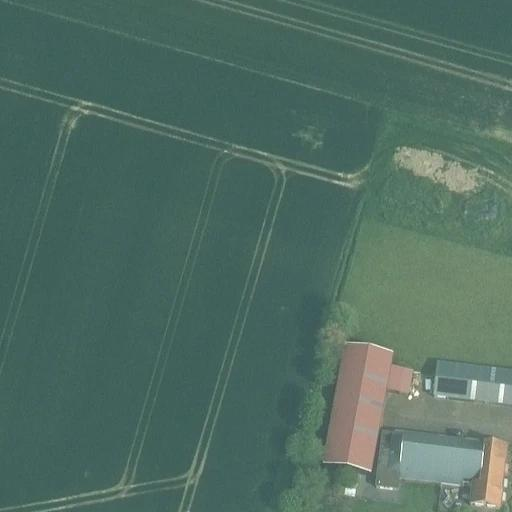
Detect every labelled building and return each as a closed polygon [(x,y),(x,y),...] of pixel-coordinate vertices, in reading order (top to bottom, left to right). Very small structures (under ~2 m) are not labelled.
[(370,479),(388,373),(390,359),(343,351),(322,471),(370,479)] [(511,408),(511,374),(435,367),(432,400),(511,408)] [(378,479),(377,490),(397,492),(398,481),(473,488),(471,508),(487,510),(486,511),(493,511),(494,510),(499,511),(505,450),(477,447),(390,438),(382,437),(378,479)] [(346,484),(344,498),(354,500),(357,486),(355,486),(346,484)] [(299,497),(296,506),(306,509),(309,500),(299,497)]
